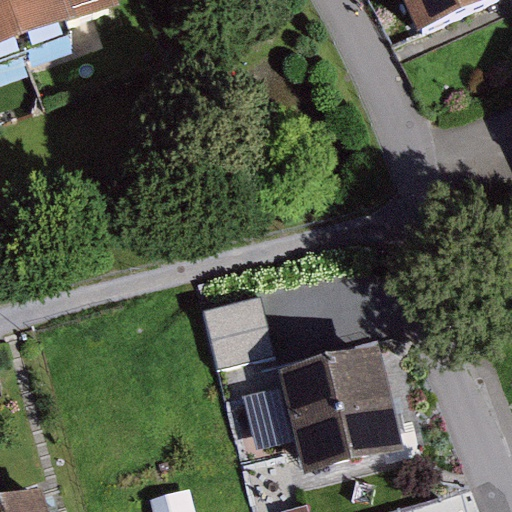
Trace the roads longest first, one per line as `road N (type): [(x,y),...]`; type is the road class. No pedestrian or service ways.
road 1 (residential): [(504,511),(452,380),(410,157)]
road 2 (residential): [(410,157),(341,0)]
